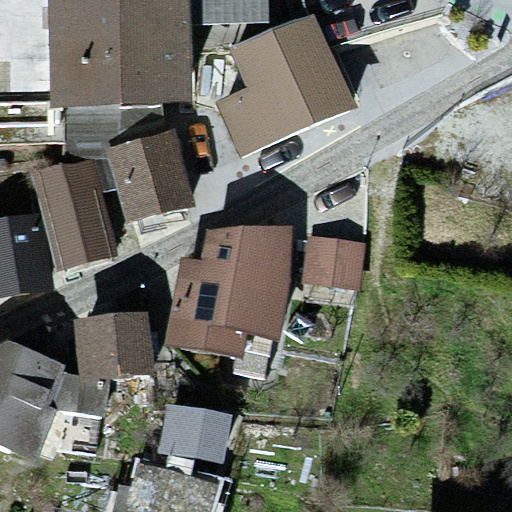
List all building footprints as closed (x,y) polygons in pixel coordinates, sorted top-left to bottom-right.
[(292,29),(290,0),(81,0),(85,120),(223,116),(221,32),(292,29)] [(379,116),(331,16),(250,58),(270,92),(239,106),(265,169),(379,116)] [(189,140),(125,160),(154,243),(218,214),(189,140)] [(103,171),(48,185),(78,290),(131,270),(103,171)] [(51,230),(0,237),(0,291),(4,311),(55,306),(66,288),(51,230)] [(225,269),(196,268),(186,355),(252,365),(254,350),(306,356),(310,249),(228,244),(225,269)] [(376,248),(333,246),(332,293),(375,295),(376,248)] [(167,323),(95,329),(96,391),(171,387),(167,323)] [(0,363),(0,455),(51,480),(88,379),(31,351),(0,363)] [(255,433),(197,416),(184,462),(242,479),(255,433)] [(0,482),(8,466),(0,462),(0,482)] [(230,511),(235,498),(150,471),(138,511),(230,511)]
